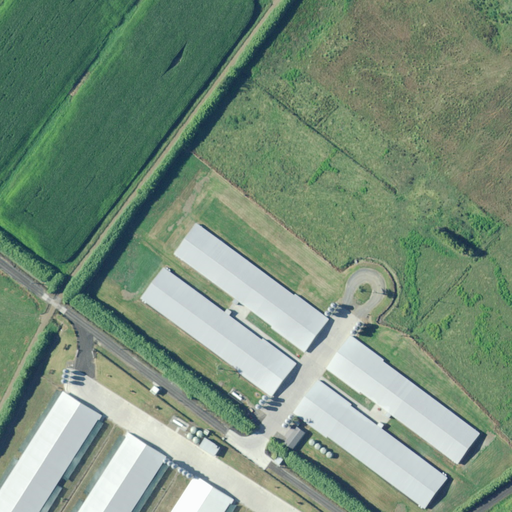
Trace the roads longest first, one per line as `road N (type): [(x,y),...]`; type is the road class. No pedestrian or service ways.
road 1 (unknown): [(278,0),(52,304)]
road 2 (unknown): [(52,304),(249,449)]
road 3 (unknown): [(249,449),(337,324),(349,284),(370,280)]
